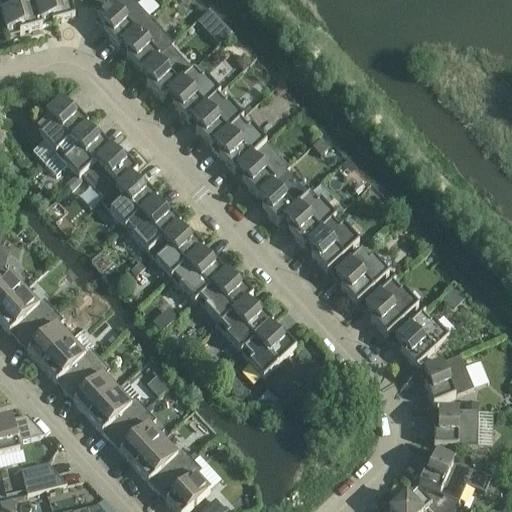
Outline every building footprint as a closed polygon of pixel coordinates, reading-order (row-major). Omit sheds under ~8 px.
[(41,30),(31,0),(0,0),(0,14),(7,40),(9,40),(8,36),(18,33),(19,37),(41,30)] [(31,0),(41,30),(42,30),(40,26),(51,23),(52,27),(74,21),(68,1),(68,0),(31,0)] [(102,35),(118,51),(150,21),(129,0),(121,0),(94,26),(95,27),(98,24),(105,32),(102,35)] [(209,13),(200,21),(205,27),(214,18),(209,13)] [(125,60),(141,76),(173,46),(150,21),(118,51),(118,52),(121,49),(128,57),(125,60)] [(173,46),(141,76),(141,77),(142,77),(149,85),(145,88),(161,104),(196,71),(195,71),(192,74),(170,50),(173,47),(173,46)] [(237,63),(237,67),(242,72),(250,66),(243,58),(237,63)] [(187,126),(219,96),(196,71),(161,104),(161,105),(167,99),(175,107),(171,110),(187,126)] [(219,96),(187,126),(187,127),(190,124),(198,132),(195,135),(210,151),(242,121),(219,96)] [(24,98),(0,104),(0,115),(0,116),(27,108),(24,98)] [(69,113),(68,114),(61,106),(64,103),(63,102),(31,132),(43,145),(33,155),(44,167),(55,157),(87,127),(77,117),(71,111),(69,113)] [(224,166),(233,176),(265,146),(242,121),(210,151),(224,166)] [(92,139),(84,131),(87,128),(87,127),(55,157),(44,167),(44,168),(56,180),(67,170),(78,182),(110,152),(101,142),(95,136),(92,139)] [(321,143),(312,150),(320,159),(329,151),(321,143)] [(241,184),(256,201),(289,171),(265,146),(233,176),(234,177),(237,174),(244,182),(241,184)] [(118,161),(110,153),(110,152),(78,182),(78,183),(81,180),(103,204),(100,207),(101,207),(136,174),(127,164),(121,158),(118,161)] [(289,171),(256,201),(257,202),(257,201),(264,209),(261,212),(276,229),(312,196),(311,195),(308,198),(286,175),(289,172),(289,171)] [(138,189),(131,181),(137,175),(136,174),(101,207),(124,232),(156,202),(147,192),(141,186),(138,189)] [(359,187),(351,193),(357,199),(364,192),(359,187)] [(335,221),(312,196),(276,229),(277,229),(283,224),(290,231),(287,234),(302,251),(335,221)] [(170,217),(164,211),(161,213),(154,206),(157,203),(156,202),(124,232),(125,233),(147,257),(179,227),(170,217)] [(384,218),(375,225),(383,234),(392,227),(384,218)] [(358,246),(335,221),(302,251),(303,251),(306,249),(313,256),(310,259),(326,276),(341,263),(358,246)] [(170,282),(202,252),(193,242),(187,235),(184,238),(177,230),(180,228),(179,227),(147,257),(148,257),(170,282)] [(187,313),(193,307),(226,277),(216,267),(210,260),(207,263),(200,255),(203,252),(202,252),(170,282),(171,282),(190,303),(183,309),(187,313)] [(388,279),(364,252),(332,282),(333,283),(336,280),(343,288),(340,291),(356,308),(388,279)] [(139,267),(130,275),(135,280),(143,272),(139,267)] [(0,316),(24,294),(4,272),(0,271),(0,316)] [(216,332),(252,299),(242,289),(236,282),(233,285),(226,277),(193,307),(187,313),(187,314),(194,307),(197,304),(219,328),(216,331),(216,332)] [(418,311),(394,284),(361,314),(362,315),(365,312),(373,320),(370,323),(376,330),(386,340),(400,327),(418,311)] [(24,294),(0,316),(0,327),(9,337),(14,332),(23,342),(56,310),(55,308),(51,312),(43,303),(37,309),(24,294)] [(252,299),(216,332),(240,357),(272,327),(262,317),(256,310),(254,313),(246,305),(252,300),(252,299)] [(56,310),(23,342),(31,351),(26,356),(41,371),(70,344),(57,330),(63,324),(55,316),(59,313),(56,310)] [(448,343),(423,317),(391,346),(392,347),(395,345),(402,353),(399,355),(415,373),(448,343)] [(277,338),(269,330),(272,327),(240,357),(250,367),(263,382),(295,352),(286,342),(280,335),(277,338)] [(70,344),(41,371),(55,387),(60,382),(69,392),(99,364),(89,353),(83,359),(70,344)] [(473,392),(460,359),(437,369),(419,377),(419,378),(423,376),(427,386),(424,388),(427,396),(433,410),(451,402),(473,392)] [(99,364),(69,392),(78,401),(73,406),(87,421),(116,394),(103,380),(109,374),(99,364)] [(87,421),(110,446),(145,414),(135,403),(138,400),(125,386),(116,394),(87,421)] [(464,415),(477,415),(477,405),(464,405),(464,415)] [(145,414),(110,446),(133,471),(162,444),(149,430),(155,424),(148,417),(152,413),(149,410),(145,414)] [(477,415),(464,415),(433,415),(434,416),(438,416),(437,427),(433,427),(433,450),(477,451),(477,415)] [(0,422),(0,459),(19,455),(17,447),(45,440),(25,419),(24,420),(25,420),(11,424),(11,420),(0,422)] [(152,482),(161,492),(191,464),(182,453),(176,458),(162,444),(133,471),(147,487),(152,482)] [(472,473),(432,455),(431,456),(435,458),(431,468),(427,466),(418,488),(458,506),(472,473)] [(191,464),(161,492),(156,496),(165,506),(170,511),(190,511),(209,495),(195,480),(201,474),(191,464)] [(24,487),(57,479),(56,477),(55,477),(55,479),(50,480),(50,479),(49,479),(47,470),(49,469),(47,468),(21,474),(24,487)] [(58,480),(57,479),(24,487),(27,499),(66,489),(65,488),(64,488),(65,489),(60,490),(59,489),(56,480),(58,480)] [(426,504),(414,492),(413,493),(416,496),(408,504),(406,501),(393,511),(432,511),(428,507),(426,504)] [(429,497),(426,504),(428,507),(432,511),(436,511),(441,503),(429,497)] [(14,511),(12,502),(7,504),(0,505),(0,508),(0,511),(3,511),(14,511)]
